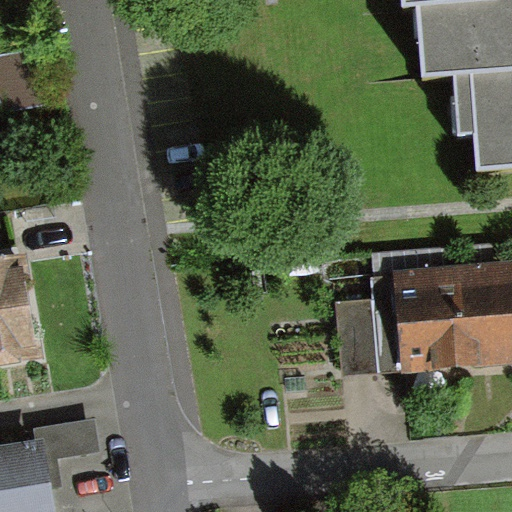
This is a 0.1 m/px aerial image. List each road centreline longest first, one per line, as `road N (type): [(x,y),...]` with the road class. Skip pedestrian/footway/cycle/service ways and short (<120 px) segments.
road 1 (residential): [(158,486),(83,0)]
road 2 (residential): [(158,486),(511,457)]
